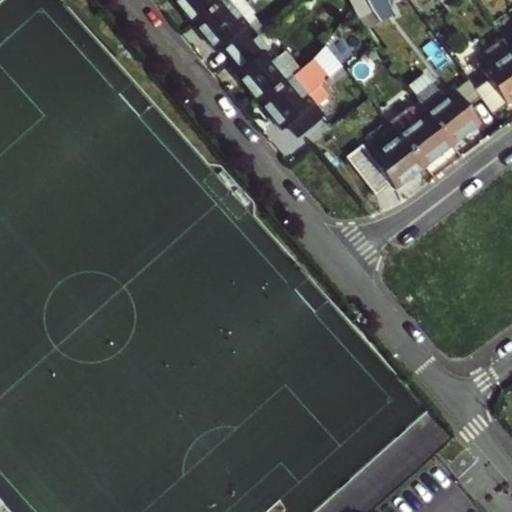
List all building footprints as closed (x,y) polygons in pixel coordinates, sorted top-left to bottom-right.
[(174,0),(195,26),(226,0),(174,0)] [(226,0),(195,26),(217,53),(224,47),(235,61),(260,40),(267,34),(239,0),(226,0)] [(373,10),(367,0),(350,0),(356,9),(360,16),(365,14),(373,10)] [(386,3),(384,0),(367,0),(373,10),(386,3)] [(260,40),(235,61),(243,71),(236,76),(261,105),(292,79),(300,72),(288,56),(279,63),(260,40)] [(511,102),(511,53),(485,72),(508,105),(511,102)] [(292,79),(261,105),(283,132),(289,126),(300,139),(324,118),(292,79)] [(430,114),(454,146),(482,124),(457,93),(430,114)] [(391,123),(402,136),(427,167),(454,146),(430,114),(421,121),(410,108),(391,123)] [(427,167),(402,136),(372,159),(362,146),(348,157),(377,195),(392,183),(397,190),(427,167)]
